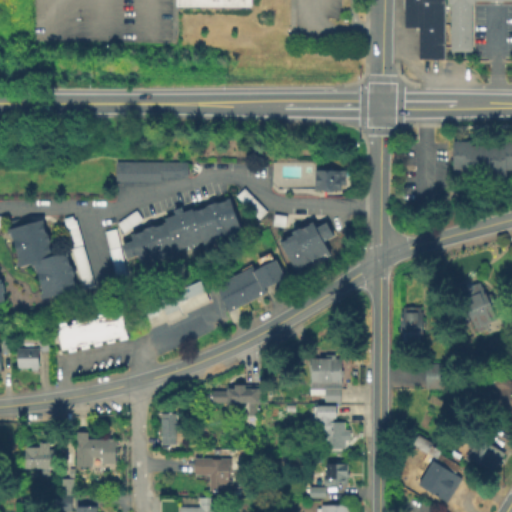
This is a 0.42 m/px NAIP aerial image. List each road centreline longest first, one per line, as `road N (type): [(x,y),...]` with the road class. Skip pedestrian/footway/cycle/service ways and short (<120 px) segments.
road 1 (tertiary): [(380,262),(249,340),(179,370),(0,408)]
road 2 (secondary): [(282,103),(0,102)]
road 3 (tertiary): [(380,262),(378,511)]
road 4 (tertiary): [(380,104),(380,262)]
road 5 (tertiary): [(511,219),(380,262)]
road 6 (residential): [(139,383),(139,511)]
